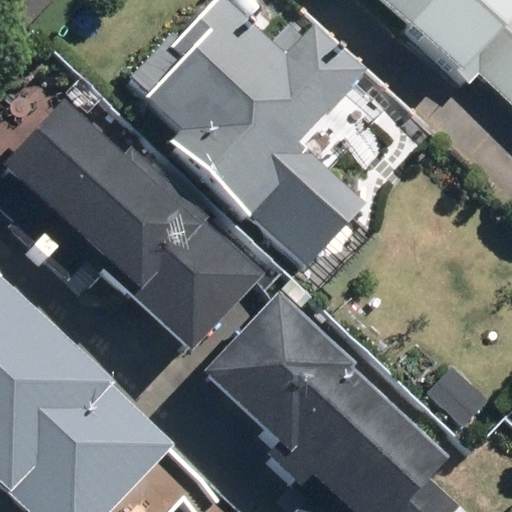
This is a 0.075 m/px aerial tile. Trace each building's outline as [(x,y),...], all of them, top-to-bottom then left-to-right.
[(338,0),(431,88),(508,7),(501,0),(338,0)] [(262,67),(199,7),(160,53),(153,46),(112,88),(131,106),(127,110),(160,142),(146,157),(228,235),(236,226),(288,276),(339,222),(271,158),(340,86),(290,38),(262,67)] [(511,10),(456,69),(511,122),(511,10)] [(244,283),(82,133),(68,148),(36,118),(0,157),(0,206),(68,269),(63,274),(165,369),(244,283)] [(331,378),(257,305),(180,387),(306,511),(416,511),(399,494),(415,477),(323,386),(331,378)] [(0,511),(99,511),(149,461),(0,317),(0,511)]
